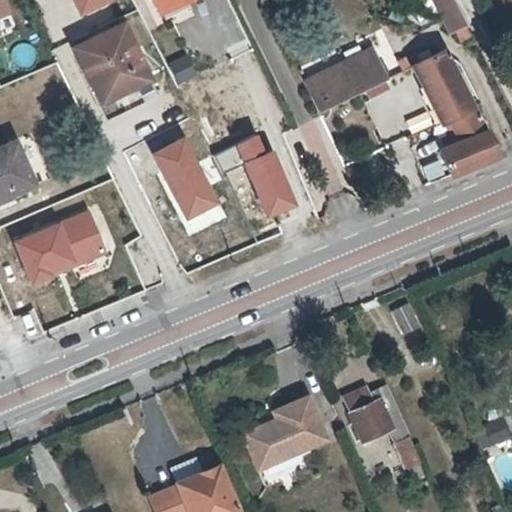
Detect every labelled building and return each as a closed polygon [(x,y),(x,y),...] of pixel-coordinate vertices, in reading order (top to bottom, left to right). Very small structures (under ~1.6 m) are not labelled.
[(151,0),(159,15),(190,0),(151,0)] [(471,33),(454,0),(436,0),(451,30),(454,28),(460,39),(471,33)] [(151,83),(120,23),(70,49),(101,109),(151,83)] [(442,117),(470,104),(442,47),(413,60),(402,65),(403,66),(409,63),(418,86),(428,82),(442,117)] [(301,82),(316,111),(383,77),(368,48),(301,82)] [(394,55),(399,66),(402,65),(413,60),(408,49),(394,55)] [(178,85),(196,75),(184,55),(166,64),(178,85)] [(470,104),(442,117),(453,143),(438,149),(449,176),(496,157),(491,147),(470,104)] [(183,139),(151,155),(182,220),(215,205),(183,139)] [(0,192),(8,190),(10,196),(33,186),(15,142),(0,148),(0,192)] [(87,211),(13,240),(31,283),(104,254),(87,211)] [(388,312),(400,335),(418,325),(406,302),(388,312)] [(511,347),(500,353),(507,369),(505,369),(511,386),(511,347)] [(350,393),(353,399),(345,403),(362,441),(386,430),(404,468),(420,461),(386,384),(369,391),(366,386),(350,393)] [(292,455),(300,451),(326,440),(308,397),(273,412),(276,420),(279,425),(292,455)] [(478,447),(510,436),(503,418),(472,428),(478,447)] [(242,435),(245,440),(279,425),(276,420),(242,435)] [(279,425),(245,440),(257,469),(292,455),(279,425)] [(188,511),(238,511),(218,465),(176,482),(177,486),(188,511)] [(188,511),(177,486),(149,498),(155,511),(188,511)]
